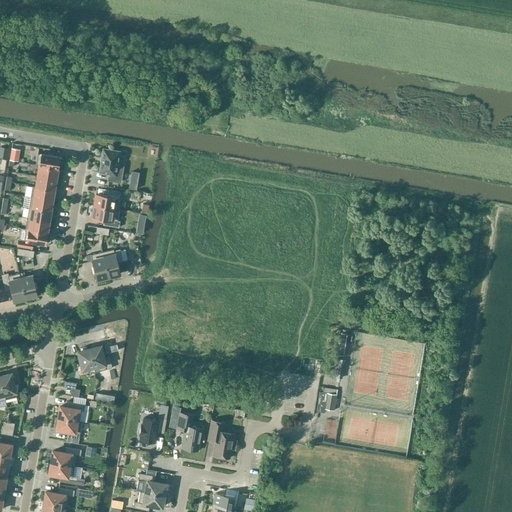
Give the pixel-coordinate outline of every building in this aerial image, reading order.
[(1,147),(0,152),(0,157),(6,159),(7,155),(8,148),(1,147)] [(117,166),(119,152),(103,149),(99,172),(109,174),(108,180),(120,182),(123,167),(117,166)] [(57,169),(59,157),(37,154),(36,165),(39,166),(57,169)] [(236,160),(235,171),(241,172),(243,162),(236,160)] [(193,165),(191,176),(213,179),(215,168),(193,165)] [(55,179),(57,169),(39,166),(37,176),(55,179)] [(53,189),(55,179),(37,176),(36,186),(53,189)] [(184,185),(183,192),(195,194),(196,188),(211,191),(213,179),(191,176),(189,186),(184,185)] [(244,184),(242,196),(248,197),(246,212),(256,214),(257,214),(260,192),(250,190),(251,185),(244,184)] [(53,189),(36,186),(32,186),(30,195),(52,199),(53,189)] [(260,192),(257,214),(258,214),(268,216),(270,201),(277,202),(279,190),(272,189),(271,194),(260,192)] [(119,198),(120,192),(109,190),(108,196),(96,194),(94,205),(119,209),(121,198),(119,198)] [(290,192),(288,204),(294,205),(291,220),(302,221),(302,222),(303,222),(306,200),(296,198),(297,193),(290,192)] [(50,209),(52,199),(30,195),(29,206),(50,209)] [(306,200),(303,222),(304,222),(314,223),(316,209),(323,210),(325,198),(318,196),(317,202),(306,200)] [(334,207),(332,220),(338,222),(337,228),(344,229),(345,229),(350,230),(351,231),(351,230),(352,230),(357,202),(342,200),(341,208),(334,207)] [(181,203),(180,210),(185,211),(183,222),(205,225),(205,224),(207,214),(192,212),(193,205),(181,203)] [(117,221),(119,209),(94,205),(92,217),(104,219),(103,225),(118,228),(119,221),(117,221)] [(48,221),(50,209),(29,206),(27,217),(48,221)] [(138,221),(145,222),(147,215),(140,214),(138,221)] [(48,221),(27,217),(25,229),(46,232),(48,221)] [(176,231),(175,238),(187,240),(188,234),(203,237),(205,226),(205,225),(183,222),(181,232),(176,231)] [(46,232),(25,229),(20,228),(17,246),(31,249),(33,242),(44,244),(46,232)] [(108,243),(110,237),(98,235),(97,240),(108,243)] [(34,252),(18,249),(17,255),(33,257),(34,252)] [(120,249),(114,251),(113,249),(102,252),(108,277),(119,274),(116,262),(122,261),(120,249)] [(171,255),(169,270),(196,275),(197,274),(197,273),(198,267),(198,266),(199,260),(193,259),(194,252),(180,250),(179,257),(171,255)] [(97,280),(108,277),(102,252),(91,255),(93,266),(91,267),(92,274),(95,273),(97,280)] [(25,298),(20,278),(19,273),(8,276),(8,273),(1,275),(5,290),(11,289),(14,301),(25,298)] [(35,282),(33,283),(32,275),(20,278),(25,298),(27,298),(28,300),(34,298),(34,296),(36,295),(35,288),(37,288),(35,282)] [(154,316),(152,328),(158,329),(159,325),(169,327),(173,307),(172,307),(162,306),(160,317),(154,316)] [(173,307),(169,327),(179,329),(183,309),(173,307)] [(183,309),(179,329),(189,331),(193,311),(183,309)] [(193,311),(189,331),(199,332),(203,313),(201,312),(201,313),(193,311)] [(203,313),(199,332),(209,334),(213,314),(204,313),(203,313)] [(213,314),(209,334),(219,336),(223,316),(222,316),(213,314)] [(223,316),(219,336),(229,338),(233,317),(232,317),(232,318),(224,316),(223,316)] [(233,317),(229,338),(239,339),(243,319),(233,317)] [(243,319),(239,339),(249,341),(249,345),(256,346),(258,333),(252,332),(253,321),(243,320),(243,319)] [(340,333),(337,355),(343,356),(345,339),(346,334),(340,333)] [(106,346),(107,352),(119,349),(117,344),(106,346)] [(86,347),(80,348),(81,351),(78,351),(81,364),(79,364),(78,370),(93,366),(95,372),(112,368),(109,356),(103,358),(100,346),(87,349),(86,347)] [(411,389),(414,360),(391,357),(388,381),(390,381),(389,384),(393,385),(393,390),(399,391),(400,386),(406,387),(406,389),(411,389)] [(315,376),(317,365),(305,363),(303,374),(315,376)] [(17,391),(18,385),(14,386),(11,374),(0,376),(0,400),(16,397),(15,392),(17,391)] [(320,391),(316,412),(324,413),(324,409),(334,410),(337,390),(323,387),(322,391),(320,391)] [(114,396),(97,393),(95,399),(113,402),(114,396)] [(387,396),(387,405),(399,405),(399,396),(387,396)] [(60,406),(58,418),(79,421),(81,410),(83,411),(85,404),(73,402),(67,401),(66,407),(60,406)] [(198,451),(202,429),(190,427),(192,415),(179,413),(177,428),(184,430),(181,448),(198,451)] [(82,421),(79,421),(58,418),(56,429),(68,431),(67,437),(79,439),(82,421)] [(141,424),(139,435),(140,435),(139,440),(154,442),(156,431),(163,433),(166,419),(158,418),(157,421),(143,418),(142,424),(141,424)] [(310,437),(320,439),(325,421),(315,418),(310,437)] [(213,455),(229,458),(234,434),(223,432),(224,423),(211,420),(208,440),(215,441),(213,455)] [(14,423),(7,422),(1,427),(0,434),(12,436),(14,423)] [(351,422),(347,444),(395,451),(398,429),(351,422)] [(0,454),(9,456),(11,445),(0,442),(0,454)] [(80,456),(81,449),(65,447),(64,453),(53,451),(51,462),(74,466),(76,455),(80,456)] [(0,465),(7,467),(9,456),(0,454),(0,465)] [(51,462),(49,474),(60,476),(59,482),(83,486),(84,479),(72,477),(74,466),(51,462)] [(140,491),(163,496),(166,484),(154,482),(155,476),(139,473),(138,479),(142,480),(141,491),(140,491)] [(69,496),(73,497),(74,490),(59,487),(58,491),(46,490),(44,503),(62,506),(67,507),(69,496)] [(77,488),(76,495),(92,498),(93,490),(77,488)] [(237,502),(239,492),(226,489),(225,495),(215,493),(215,496),(214,495),(213,504),(232,508),(233,501),(237,502)] [(140,491),(141,491),(138,490),(136,502),(134,501),(133,508),(149,511),(150,505),(161,507),(163,496),(140,491)] [(253,511),(254,504),(255,499),(246,498),(244,509),(248,510),(253,511)] [(61,511),(62,506),(44,503),(42,511),(61,511)]
